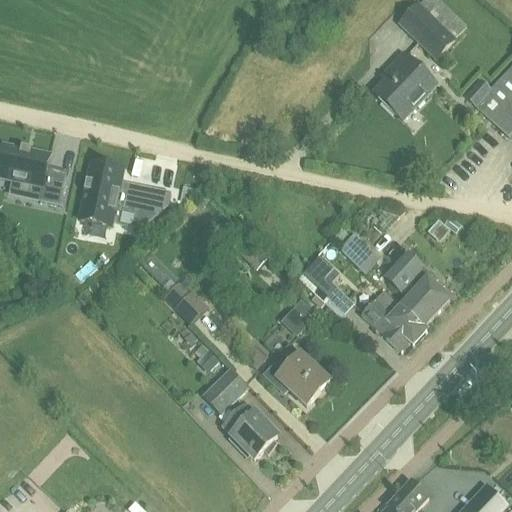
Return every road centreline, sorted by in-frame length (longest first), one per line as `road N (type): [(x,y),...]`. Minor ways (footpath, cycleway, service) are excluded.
road 1 (track): [(511,221),(0,115)]
road 2 (secondary): [(321,511),(511,309)]
